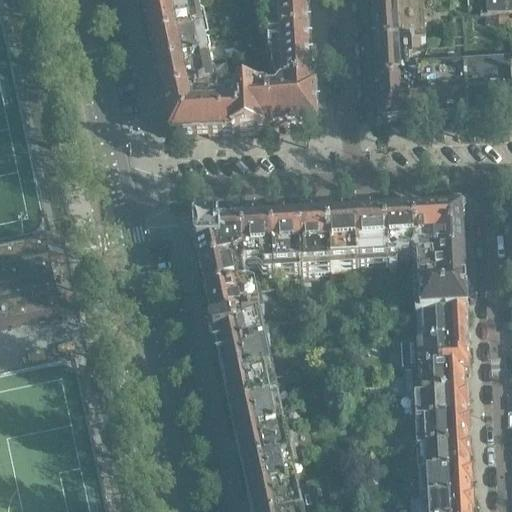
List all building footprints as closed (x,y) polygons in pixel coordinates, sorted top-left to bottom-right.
[(197,11),(194,0),(140,0),(143,11),(145,20),(197,11)] [(308,40),(306,5),(305,0),(257,0),(258,11),(263,11),(264,30),(267,30),(268,42),(269,42),(308,40)] [(422,51),(420,4),(419,0),(374,0),(377,54),(414,51),(422,51)] [(511,0),(466,0),(467,13),(478,12),(478,21),(498,20),(499,30),(511,28),(511,73),(511,74),(511,83),(511,0)] [(203,39),(200,25),(203,21),(202,13),(197,12),(197,11),(145,20),(149,39),(150,49),(151,49),(203,39)] [(464,32),(464,22),(455,22),(455,32),(464,32)] [(209,66),(206,54),(209,51),(208,43),(203,42),(203,39),(151,49),(155,68),(156,77),(157,77),(209,66)] [(310,89),(308,40),(269,42),(270,62),(273,62),(274,79),(276,79),(276,85),(282,90),(310,89)] [(422,109),(420,79),(408,79),(407,65),(414,65),(414,51),(377,54),(381,123),(381,124),(382,124),(382,125),(383,125),(421,123),(420,109),(422,109)] [(214,89),(212,81),(215,77),(214,70),(209,68),(209,66),(157,77),(161,96),(160,96),(162,105),(163,105),(211,95),(214,89)] [(511,118),(511,83),(511,74),(467,76),(469,120),(511,118)] [(469,120),(467,76),(420,79),(422,109),(420,109),(421,123),(469,120)] [(317,130),(315,88),(310,89),(282,90),(277,96),(267,96),(269,131),(308,129),(308,131),(317,130)] [(269,136),(269,131),(267,96),(264,94),(263,93),(238,94),(238,99),(240,138),(269,136)] [(202,140),(200,106),(214,105),(217,100),(211,95),(163,105),(171,141),(171,142),(202,140)] [(240,138),(238,99),(217,100),(214,105),(200,106),(202,140),(240,138)] [(464,258),(462,218),(416,220),(418,255),(410,262),(418,267),(426,260),(464,258)] [(418,255),(416,220),(384,222),(387,268),(387,273),(393,272),(397,268),(410,262),(418,255)] [(387,268),(384,222),(361,223),(357,223),(359,274),(366,274),(370,269),(387,268)] [(359,274),(357,223),(351,223),(351,224),(328,225),(331,271),(349,270),(352,274),(359,274)] [(331,271),(328,225),(303,226),(299,226),(302,277),(308,277),(312,272),(331,271)] [(302,277),(299,226),(293,226),(293,227),(268,228),(271,272),(275,274),(290,273),(294,278),(302,277)] [(271,272),(268,228),(240,230),(243,265),(246,272),(258,270),(266,280),(275,279),(275,274),(271,272)] [(243,265),(240,230),(195,232),(197,252),(201,274),(243,265)] [(0,255),(0,331),(61,319),(46,246),(0,255)] [(466,288),(464,258),(426,260),(418,267),(419,280),(414,284),(414,291),(466,288)] [(247,293),(243,276),(246,272),(243,265),(201,274),(207,302),(247,293)] [(467,317),(466,288),(414,291),(414,295),(420,299),(421,320),(467,317)] [(263,313),(257,311),(254,298),(247,293),(207,302),(213,332),(261,322),(264,321),(263,313)] [(469,344),(467,317),(421,320),(415,320),(417,346),(469,344)] [(265,365),(262,350),(259,334),(264,333),(261,322),(213,332),(212,332),(221,376),(223,375),(226,389),(273,379),(270,364),(265,365)] [(470,370),(469,344),(417,346),(418,373),(470,370)] [(464,395),(463,378),(469,378),(469,374),(470,374),(470,370),(418,373),(411,374),(412,399),(466,397),(466,396),(465,395),(464,395)] [(274,407),(271,392),(276,391),(273,379),(226,389),(232,416),(274,407)] [(468,421),(466,397),(412,399),(414,424),(468,421)] [(285,435),(282,420),(277,421),(274,407),(232,416),(238,445),(285,435)] [(469,447),(468,421),(414,424),(415,450),(469,447)] [(286,465),(283,449),(287,448),(285,435),(238,445),(244,474),(286,465)] [(471,473),(469,447),(415,450),(417,476),(471,473)] [(297,492),(294,478),(289,479),(286,465),(244,474),(250,502),(297,492)] [(472,499),(471,487),(471,473),(417,476),(418,502),(472,499)] [(295,511),(294,505),(299,504),(297,492),(250,502),(251,511),(295,511)] [(472,511),(472,499),(418,502),(418,511),(472,511)]
